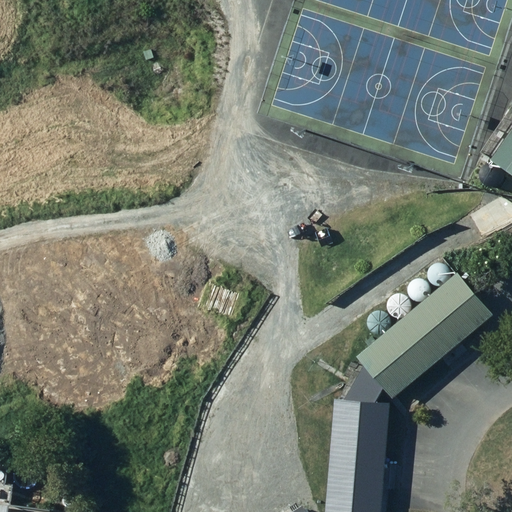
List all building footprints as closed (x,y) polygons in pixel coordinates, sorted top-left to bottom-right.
[(148,51),(150,59),(156,57),(154,49),(148,51)] [(511,162),(511,143),(503,156),(511,162)] [(452,275),(438,259),(365,319),(378,336),(452,275)] [(388,511),(398,402),(384,401),(394,385),(403,395),(502,312),(468,272),(369,354),(376,363),(353,399),(344,398),(333,511),(388,511)] [(0,511),(21,511),(22,505),(0,502),(0,511)]
